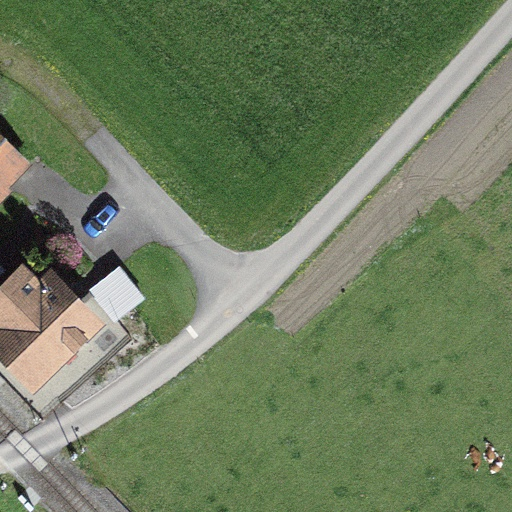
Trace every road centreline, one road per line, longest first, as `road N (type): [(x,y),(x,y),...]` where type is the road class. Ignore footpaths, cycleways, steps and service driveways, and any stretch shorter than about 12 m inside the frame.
road 1 (unclassified): [(234,307),(511,17)]
road 2 (track): [(0,457),(131,387),(234,307)]
